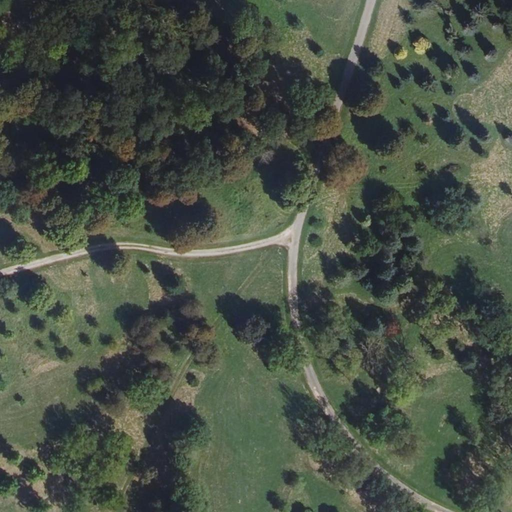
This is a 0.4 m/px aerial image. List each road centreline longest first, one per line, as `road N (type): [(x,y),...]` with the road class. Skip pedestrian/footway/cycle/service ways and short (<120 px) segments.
road 1 (track): [(296,228),(195,353),(113,511)]
road 2 (track): [(0,273),(120,245),(240,249),(296,228)]
